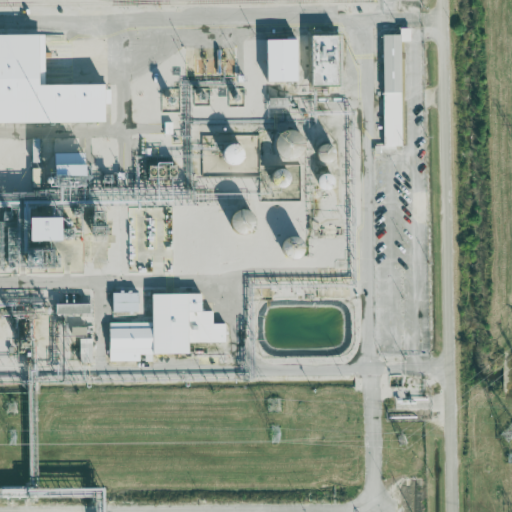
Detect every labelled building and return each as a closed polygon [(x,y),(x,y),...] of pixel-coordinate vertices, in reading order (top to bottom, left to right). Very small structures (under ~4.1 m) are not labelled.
[(0,124),(111,124),(111,85),(47,86),(47,35),(0,35),(0,124)] [(385,35),(386,147),(405,147),(403,35),(385,35)] [(344,36),(316,36),(317,87),(345,86),(344,36)] [(303,40),(270,40),(270,82),(303,83),(303,40)] [(225,167),(252,164),(250,146),(223,149),(225,167)] [(34,186),(60,185),(60,179),(69,179),(70,189),(97,189),(97,180),(102,180),(102,166),(83,166),(83,153),(59,154),(60,177),(42,177),(42,169),(34,169),(34,186)] [(332,188),(334,176),(319,174),(317,186),(332,188)] [(241,233),(263,233),(263,213),(241,213),(241,233)] [(73,220),(42,220),(42,244),(74,243),(73,220)] [(114,313),(140,314),(141,294),(114,293),(114,313)] [(111,362),(141,362),(141,355),(192,355),(192,343),(228,343),(228,324),(215,324),(215,312),(205,312),(205,294),(153,295),(153,323),(111,323),(111,362)] [(59,305),(59,317),(92,316),(92,304),(59,305)] [(73,327),(73,337),(89,336),(88,327),(73,327)]
